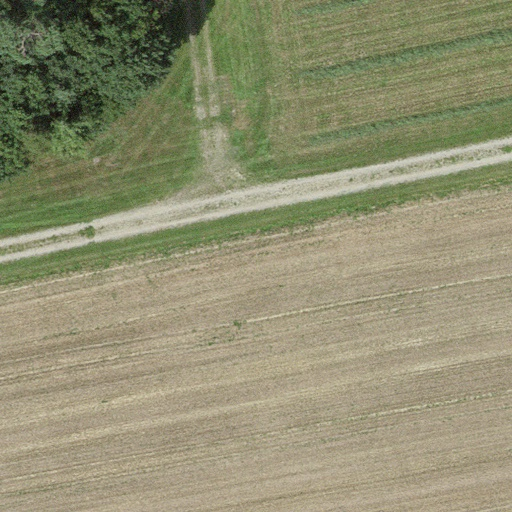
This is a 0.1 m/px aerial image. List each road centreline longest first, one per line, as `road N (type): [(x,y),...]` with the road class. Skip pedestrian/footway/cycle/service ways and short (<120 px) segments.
road 1 (track): [(511,150),(0,255)]
road 2 (track): [(224,209),(202,0)]
